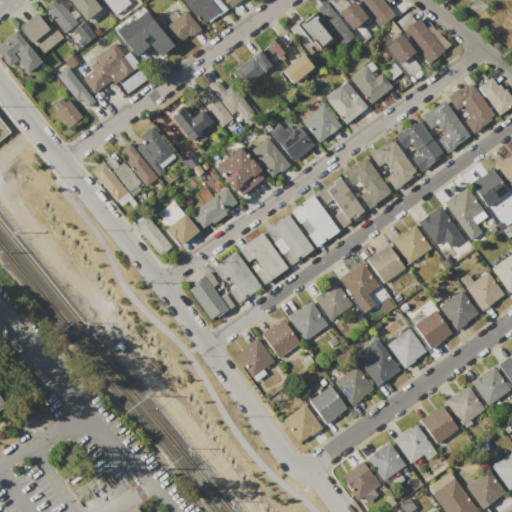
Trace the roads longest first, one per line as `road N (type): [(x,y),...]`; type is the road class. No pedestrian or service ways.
road 1 (residential): [(342,511),(313,475),(285,457),(0,83)]
road 2 (residential): [(484,49),(159,282)]
road 3 (residential): [(511,124),(205,346)]
road 4 (residential): [(61,160),(281,0)]
road 5 (residential): [(303,471),(511,320)]
